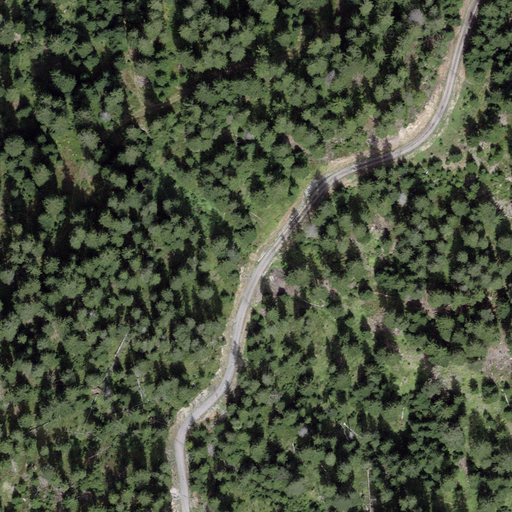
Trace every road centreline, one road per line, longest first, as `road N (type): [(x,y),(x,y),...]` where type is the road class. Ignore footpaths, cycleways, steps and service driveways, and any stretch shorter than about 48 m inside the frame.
road 1 (track): [(477,0),(438,119),(408,147),(319,190),(257,273),(240,310),(227,381),(187,420),(183,511)]
road 2 (track): [(360,0),(346,20),(284,59),(115,127),(89,153),(59,238),(35,258)]
